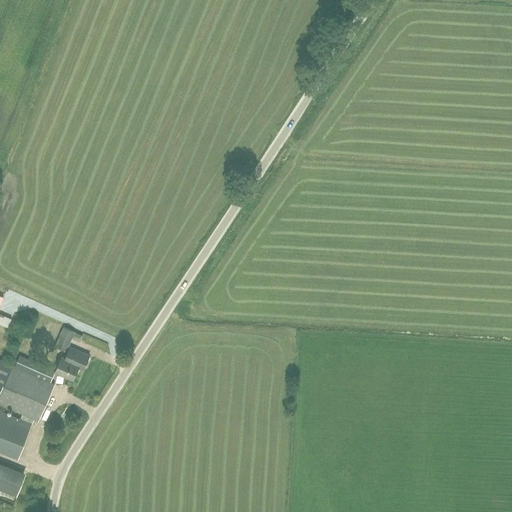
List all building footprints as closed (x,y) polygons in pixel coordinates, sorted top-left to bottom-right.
[(8,327),(12,319),(6,316),(2,325),(8,327)] [(80,342),(83,336),(63,327),(55,345),(66,350),(72,338),(80,342)] [(80,365),(84,367),(89,356),(70,347),(65,359),(80,365)] [(55,371),(73,379),(80,365),(65,359),(61,357),(55,371)] [(50,382),(55,371),(31,360),(26,371),(0,359),(0,451),(18,458),(32,423),(0,410),(0,403),(38,420),(54,384),(50,382)] [(0,489),(16,496),(24,478),(0,467),(0,489)]
